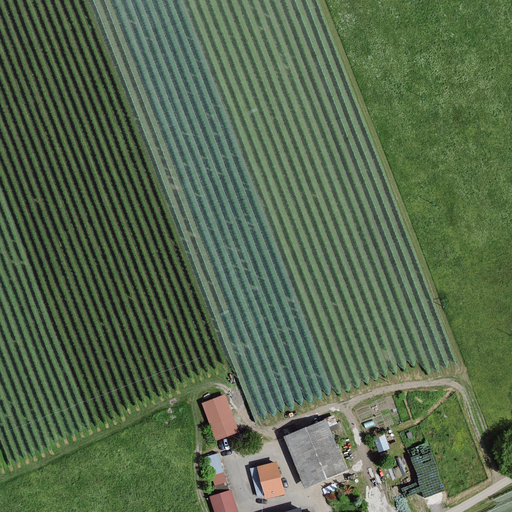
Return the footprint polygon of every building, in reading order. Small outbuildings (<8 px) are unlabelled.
[(225,397),(204,405),(217,438),(238,430),(225,397)] [(326,416),(331,429),(338,426),(333,413),(326,416)] [(326,421),(286,438),(307,487),(347,470),(326,421)] [(379,434),(383,448),(389,446),(385,432),(379,434)] [(207,453),(214,488),(227,485),(220,450),(207,453)] [(279,462),(262,466),(269,495),(286,491),(279,462)] [(237,511),(230,492),(212,498),(216,511),(237,511)]
